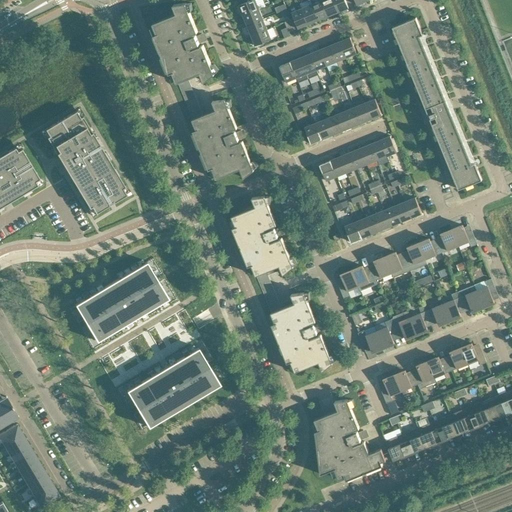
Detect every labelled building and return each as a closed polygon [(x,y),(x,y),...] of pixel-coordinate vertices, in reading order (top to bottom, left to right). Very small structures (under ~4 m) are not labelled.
[(259,9),(255,0),(251,0),(239,5),(239,6),(237,7),(240,13),(242,12),(243,15),(259,9)] [(318,20),(312,4),(310,0),(309,0),(300,4),(302,8),(308,24),(318,20)] [(328,16),(322,0),(312,4),(318,20),(328,16)] [(338,12),(333,0),(321,0),(322,0),(328,16),(338,12)] [(345,0),(333,0),(338,12),(349,8),(345,0)] [(196,36),(195,33),(198,32),(190,11),(192,10),(191,3),(186,3),(174,4),(173,5),(177,13),(153,23),(154,26),(151,27),(173,81),(176,79),(177,82),(201,73),(205,81),(215,74),(215,73),(219,70),(214,64),(212,65),(203,45),(200,46),(199,43),(204,41),(202,34),(196,36)] [(308,24),(302,8),(292,13),(298,28),(308,24)] [(263,19),(259,9),(243,15),(247,26),(263,19)] [(418,37),(423,35),(416,17),(393,27),(397,38),(400,37),(402,42),(399,43),(404,54),(406,53),(408,58),(406,59),(410,70),(413,69),(415,74),(412,75),(417,86),(419,85),(422,90),(419,91),(423,102),(426,101),(431,114),(449,106),(446,100),(443,93),(441,94),(437,85),(440,84),(437,76),(434,77),(431,69),(433,68),(430,60),(428,61),(424,53),(427,52),(424,44),(421,45),(418,37)] [(267,29),(263,19),(247,26),(251,36),(267,29)] [(295,30),(291,19),(284,22),(289,32),(295,30)] [(271,39),(267,29),(251,36),(255,46),(271,39)] [(340,41),(347,58),(357,53),(350,38),(351,38),(351,37),(340,41)] [(347,58),(340,41),(339,41),(340,42),(330,46),(337,62),(347,58)] [(337,62),(330,46),(320,49),(327,66),(337,62)] [(327,66),(320,49),(319,49),(320,50),(310,54),(317,70),(327,66)] [(317,70),(310,54),(300,58),(300,57),(307,74),(309,79),(319,75),(317,70)] [(309,79),(307,74),(300,57),(299,57),(300,58),(290,62),(297,78),(299,83),(309,79)] [(297,78),(290,62),(280,66),(280,65),(279,65),(286,82),(297,78)] [(236,132),(234,129),(237,128),(229,108),(232,107),(231,99),(226,100),(225,99),(213,101),(216,110),(192,119),(194,122),(190,124),(212,177),(215,176),(216,179),(240,169),(244,178),(254,170),(254,169),(258,166),(254,160),(251,162),(242,141),(240,142),(238,139),(244,137),(241,130),(236,132)] [(375,99),(365,103),(372,120),(372,119),(382,115),(382,114),(375,99)] [(372,120),(365,103),(355,107),(361,123),(371,119),(371,120),(372,120)] [(482,180),(462,130),(459,131),(449,106),(431,114),(430,114),(431,119),(437,117),(437,121),(434,123),(439,139),(439,140),(459,189),(482,180)] [(361,123),(355,107),(345,111),(352,128),(352,127),(361,123)] [(80,117),(76,111),(45,129),(49,136),(47,137),(58,156),(60,155),(64,161),(62,162),(89,208),(91,206),(95,213),(109,205),(108,203),(112,200),(113,202),(126,194),(122,188),(125,186),(118,175),(116,177),(111,169),(114,168),(82,116),(80,117)] [(352,128),(345,111),(335,115),(342,131),(351,127),(352,128)] [(342,131),(335,115),(325,119),(332,136),(332,135),(342,131)] [(332,136),(325,119),(315,123),(321,139),(331,135),(331,136),(332,136)] [(321,139),(315,123),(305,127),(307,133),(311,144),(312,144),(312,143),(321,139)] [(380,139),(387,156),(397,152),(391,136),(380,140),(380,139)] [(387,156),(380,139),(380,140),(370,144),(377,160),(387,156)] [(377,160),(370,144),(360,148),(360,147),(360,148),(367,164),(377,160)] [(0,207),(4,205),(3,203),(9,200),(10,202),(25,193),(25,192),(27,191),(38,185),(36,181),(40,179),(21,148),(17,151),(15,147),(7,152),(8,153),(1,158),(0,156),(0,207)] [(367,164),(360,148),(350,152),(357,168),(367,164)] [(357,168),(350,152),(340,156),(347,172),(357,168)] [(347,172),(340,156),(330,160),(337,177),(347,172)] [(337,177),(330,160),(320,164),(326,181),(337,177)] [(275,229),(274,226),(277,225),(268,204),(271,203),(270,196),(265,197),(265,196),(252,198),(255,206),(232,216),(233,219),(230,220),(252,274),(255,272),(256,275),(280,266),(283,274),(293,266),(297,263),(293,257),(290,258),(282,238),(279,239),(278,236),(283,234),(280,227),(275,229)] [(415,197),(405,202),(412,218),(422,213),(415,197)] [(412,218),(405,202),(395,206),(402,222),(411,218),(412,218)] [(402,222),(395,206),(385,210),(392,226),(402,222)] [(392,226),(385,210),(375,214),(382,230),(391,226),(392,227),(392,226)] [(382,230),(375,214),(365,218),(372,235),(372,234),(382,230)] [(372,235),(365,218),(355,222),(361,238),(371,234),(372,235)] [(361,238),(355,222),(345,226),(352,243),(352,242),(361,238)] [(477,244),(471,228),(465,230),(463,225),(452,229),(459,246),(469,242),(471,247),(477,244)] [(459,246),(452,229),(441,234),(443,239),(437,242),(442,253),(459,246)] [(442,253),(437,242),(432,244),(429,238),(418,243),(425,259),(442,253)] [(425,259),(418,243),(408,247),(410,253),(404,255),(408,266),(425,259)] [(408,266),(404,255),(398,257),(396,252),(385,256),(392,273),(408,266)] [(392,273),(385,256),(374,261),(376,266),(371,269),(375,280),(392,273)] [(463,261),(465,267),(473,264),(471,258),(463,261)] [(147,261),(75,304),(97,341),(134,319),(132,316),(137,313),(139,316),(169,298),(147,261)] [(375,280),(371,269),(365,271),(363,265),(352,270),(358,287),(375,280)] [(358,287),(352,270),(341,274),(343,280),(337,282),(344,299),(350,296),(348,291),(358,287)] [(487,286),(477,290),(483,307),(494,303),(492,297),(498,295),(491,278),(485,281),(487,286)] [(483,307),(477,290),(475,285),(458,292),(460,297),(465,308),(470,306),(473,311),(483,307)] [(314,325),(313,322),(316,321),(307,301),(310,300),(309,292),(304,293),(304,292),(291,294),(295,303),(271,312),(272,315),(269,317),(291,370),(294,369),(295,372),(319,362),(322,371),(333,363),(333,362),(337,359),(332,353),(329,355),(321,334),(318,335),(317,332),(322,330),(319,323),(314,325)] [(459,311),(465,308),(460,297),(443,304),(450,321),(461,316),(459,311)] [(450,321),(443,304),(427,311),(431,322),(437,319),(439,325),(450,321)] [(425,324),(431,322),(427,311),(410,317),(417,334),(428,330),(425,324)] [(417,334),(410,317),(393,324),(398,335),(404,333),(406,339),(417,334)] [(392,338),(398,335),(393,324),(377,331),(383,348),(394,343),(392,338)] [(383,348),(377,331),(366,335),(364,330),(358,333),(364,349),(370,347),(373,352),(383,348)] [(472,343),(461,347),(468,364),(478,360),(480,365),(487,362),(480,346),(474,349),(472,343)] [(163,368),(126,390),(148,427),(220,384),(198,347),(168,365),(170,368),(165,371),(163,368)] [(468,364),(461,347),(450,352),(452,357),(447,360),(451,371),(468,364)] [(451,371),(447,360),(441,362),(439,357),(428,361),(434,378),(451,371)] [(434,378),(428,361),(417,365),(419,371),(413,373),(418,384),(421,390),(424,389),(422,383),(434,378)] [(418,384),(413,373),(408,376),(405,370),(394,375),(401,391),(418,384)] [(401,391),(394,375),(383,379),(386,385),(380,387),(386,403),(393,401),(391,395),(401,391)] [(497,375),(492,377),(494,384),(500,381),(497,375)] [(494,384),(492,377),(486,379),(489,386),(494,384)] [(506,391),(511,388),(511,385),(511,383),(503,386),(506,391)] [(465,388),(459,390),(462,397),(468,394),(465,388)] [(511,412),(511,389),(499,395),(507,414),(511,412)] [(462,397),(459,390),(454,392),(456,399),(462,397)] [(491,421),(507,414),(499,395),(483,401),(491,421)] [(6,396),(0,399),(0,427),(18,417),(6,396)] [(359,428),(353,412),(351,408),(354,407),(353,399),(348,400),(348,399),(335,401),(338,410),(315,419),(316,422),(313,424),(316,431),(321,474),(331,470),(334,477),(338,476),(339,479),(345,476),(346,479),(383,465),(381,461),(386,459),(381,448),(369,453),(365,441),(362,442),(361,439),(366,437),(363,430),(358,432),(357,429),(359,428)] [(433,401),(427,403),(430,410),(435,408),(433,401)] [(491,421),(483,401),(466,408),(474,428),(491,421)] [(430,410),(427,403),(421,406),(424,412),(430,410)] [(458,434),(474,428),(466,408),(450,414),(458,434)] [(400,414),(395,416),(397,423),(403,421),(400,414)] [(458,434),(450,414),(434,421),(442,441),(458,434)] [(397,423),(395,416),(389,419),(392,425),(397,423)] [(426,447),(442,441),(434,421),(418,427),(426,447)] [(17,424),(0,433),(0,438),(6,448),(25,437),(17,424)] [(426,447),(418,427),(402,434),(410,454),(426,447)] [(393,461),(410,454),(402,434),(385,441),(393,461)] [(25,437),(6,448),(10,455),(29,443),(25,437)] [(29,443),(10,455),(14,461),(32,450),(29,443)] [(32,450),(14,461),(17,468),(36,456),(32,450)] [(36,456),(17,468),(21,474),(40,463),(36,456)] [(40,463),(21,474),(25,480),(44,469),(40,463)] [(44,469),(25,480),(29,487),(48,476),(44,469)] [(48,476),(29,487),(35,496),(54,485),(48,476)] [(54,485),(35,496),(41,507),(60,495),(54,485)] [(0,511),(8,511),(2,501),(0,501),(0,511)]
